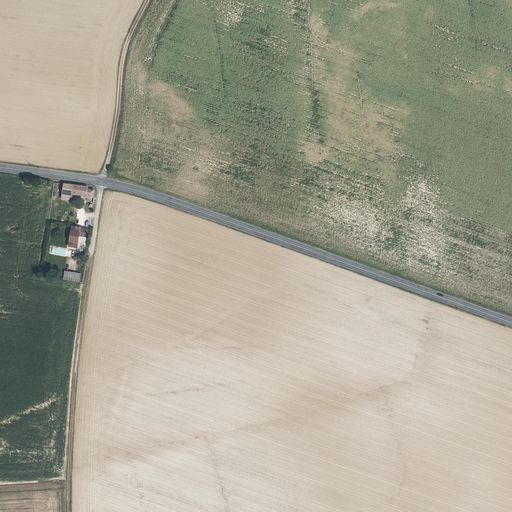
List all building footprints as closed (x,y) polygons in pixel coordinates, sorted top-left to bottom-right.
[(89,187),(65,183),(65,185),(64,196),(63,204),(70,204),(70,202),(72,202),(73,196),(93,198),(94,189),(89,188),(89,187)] [(64,196),(65,185),(58,184),(56,195),(64,196)] [(81,229),(82,229),(83,226),(78,225),(78,229),(73,228),(70,248),(78,249),(80,235),(81,229)] [(65,256),(67,249),(52,246),(51,253),(65,256)] [(63,270),(62,278),(78,281),(79,273),(63,270)]
